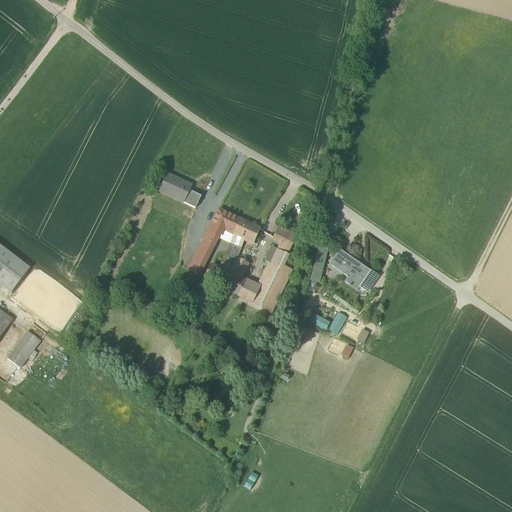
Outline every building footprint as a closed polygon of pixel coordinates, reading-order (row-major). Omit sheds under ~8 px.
[(191,187),(166,176),(159,192),(183,204),(189,192),(191,187)] [(200,197),(189,192),(183,204),(195,209),(197,205),(198,205),(197,204),(200,197)] [(239,221),(218,211),(211,224),(222,229),(233,235),(239,221)] [(334,215),(328,211),(325,215),(331,219),(334,215)] [(260,230),(239,221),(233,235),(253,244),(260,230)] [(211,224),(207,231),(218,237),(222,229),(211,224)] [(292,235),(278,228),(273,239),(279,242),(290,248),(296,236),(292,234),(292,235)] [(207,231),(203,239),(191,264),(201,270),(205,263),(218,237),(207,231)] [(290,248),(279,242),(277,250),(286,255),(290,248)] [(230,244),(225,259),(234,261),(239,246),(230,244)] [(309,281),(319,284),(328,247),(318,245),(309,281)] [(29,269),(0,246),(0,284),(11,293),(29,269)] [(249,250),(243,262),(247,264),(253,252),(249,250)] [(368,271),(338,250),(328,265),(347,278),(343,283),(354,291),(368,271)] [(239,260),(232,274),(240,278),(247,264),(243,262),(239,260)] [(223,274),(205,263),(201,270),(191,264),(188,270),(217,285),(223,274)] [(267,263),(256,284),(243,280),(235,298),(259,309),(279,269),(267,263)] [(240,278),(232,274),(231,276),(223,273),(223,274),(217,285),(236,294),(243,280),(240,278)] [(0,337),(13,320),(0,310),(0,337)] [(307,323),(326,331),(330,322),(311,313),(307,323)] [(345,321),(336,316),(329,330),(337,335),(345,321)] [(369,334),(362,330),(356,341),(364,344),(369,334)] [(27,332),(7,359),(20,368),(40,342),(27,332)]
